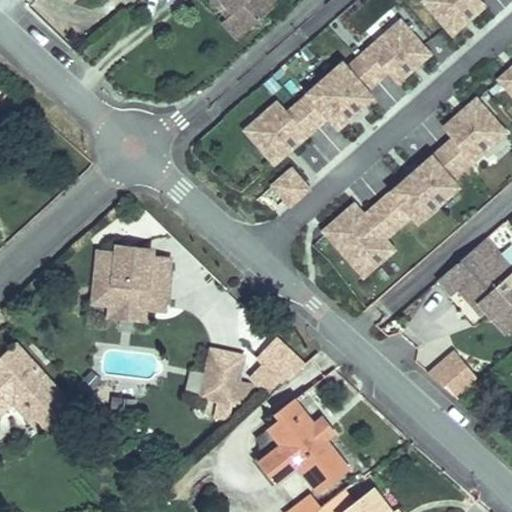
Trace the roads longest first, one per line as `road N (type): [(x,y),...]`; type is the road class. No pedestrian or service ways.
road 1 (residential): [(511,497),(134,150)]
road 2 (unknown): [(355,353),(511,210)]
road 3 (residential): [(134,150),(0,274)]
road 4 (residential): [(134,150),(0,26)]
